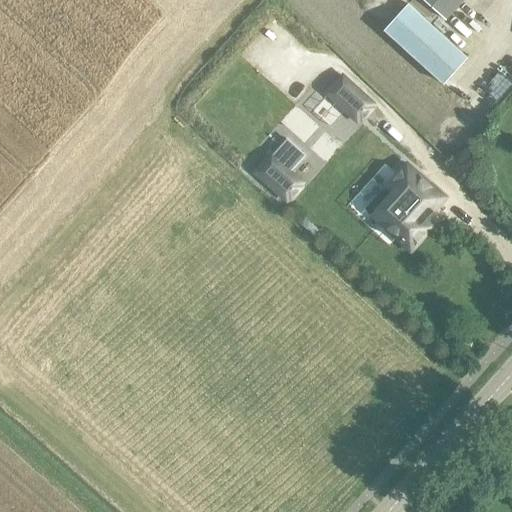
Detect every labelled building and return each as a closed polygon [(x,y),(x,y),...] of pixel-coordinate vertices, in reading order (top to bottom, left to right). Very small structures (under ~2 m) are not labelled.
[(424,0),(446,19),(463,0),(424,0)] [(444,83),(468,57),(408,3),(384,29),(444,83)] [(343,77),(328,93),(358,120),(360,117),(362,118),(371,108),(370,107),(372,104),(343,77)] [(287,139),(257,172),(287,199),(289,196),(291,197),(300,187),(298,186),(301,182),(289,172),(305,155),(287,139)] [(407,163),(366,209),(411,250),(416,244),(418,244),(419,244),(420,243),(422,243),(423,242),(424,241),(425,240),(425,239),(426,238),(426,237),(427,235),(427,234),(427,233),(426,232),(432,226),(425,220),(445,197),(407,163)] [(314,236),(319,230),(302,215),(297,221),(314,236)]
